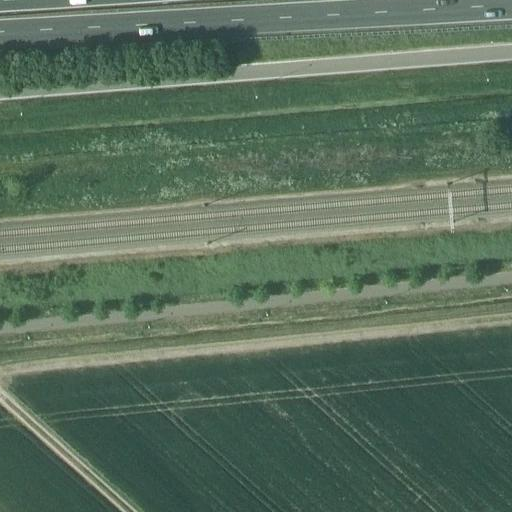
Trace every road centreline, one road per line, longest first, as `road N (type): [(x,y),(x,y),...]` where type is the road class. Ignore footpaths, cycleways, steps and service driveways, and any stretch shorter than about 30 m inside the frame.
road 1 (track): [(511,126),(0,167)]
road 2 (motorway): [(0,92),(511,53)]
road 3 (motorway): [(0,32),(511,4)]
road 4 (track): [(128,511),(0,396)]
